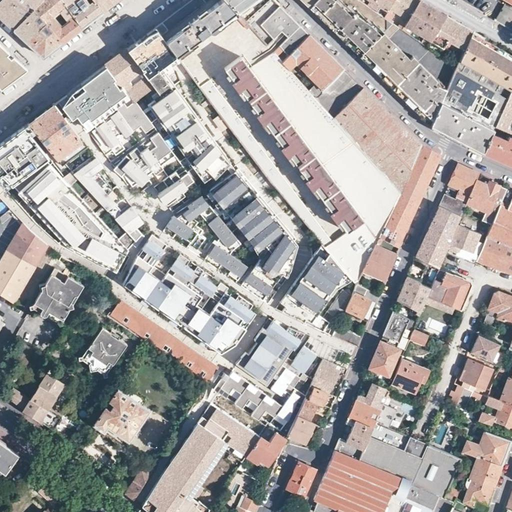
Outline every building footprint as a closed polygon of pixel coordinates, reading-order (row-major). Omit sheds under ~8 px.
[(0,0),(0,17),(4,21),(13,29),(34,8),(41,0),(0,0)] [(83,27),(62,0),(41,0),(34,8),(63,42),(74,34),(83,27)] [(104,11),(95,0),(62,0),(83,27),(94,19),(104,11)] [(95,0),(104,11),(113,4),(117,0),(95,0)] [(217,0),(173,34),(165,39),(252,158),(287,201),(301,217),(302,219),(322,243),(352,278),(356,283),(356,282),(359,274),(361,269),(376,236),(399,192),(355,141),(333,116),(315,97),(307,89),(289,69),(281,60),(226,0),(217,0)] [(226,0),(281,60),(308,33),(273,0),(226,0)] [(354,51),(378,26),(386,17),(384,16),(360,0),(301,0),(302,1),(354,51)] [(360,0),(384,16),(392,0),(360,0)] [(392,0),(384,16),(386,17),(389,20),(395,11),(403,16),(398,26),(402,29),(404,24),(417,0),(392,0)] [(421,0),(417,0),(404,24),(413,29),(422,35),(431,40),(446,14),(432,6),(421,0)] [(511,0),(505,0),(494,20),(502,24),(511,29),(511,0)] [(54,49),(63,42),(34,8),(13,29),(30,45),(42,56),(43,56),(44,56),(45,56),(54,49)] [(446,14),(431,40),(442,47),(444,48),(448,40),(464,49),(472,29),(459,22),(446,14)] [(404,24),(402,29),(409,34),(413,29),(404,24)] [(425,121),(445,87),(433,81),(434,77),(408,49),(404,53),(378,26),(354,51),(359,56),(360,56),(376,72),(389,85),(425,121)] [(105,63),(58,101),(76,123),(135,197),(152,184),(168,209),(232,164),(164,70),(179,59),(156,29),(128,50),(139,63),(142,69),(141,70),(153,86),(133,101),(105,63)] [(511,54),(497,46),(482,37),(483,36),(472,29),(464,49),(460,57),(456,66),(507,98),(495,125),(511,132),(511,54)] [(331,80),(343,67),(323,48),(308,33),(281,60),(289,69),(296,63),(315,82),(307,89),(315,97),(331,80)] [(422,35),(417,39),(428,47),(431,40),(422,35)] [(428,47),(438,54),(442,47),(431,40),(428,47)] [(444,48),(460,57),(464,49),(448,40),(444,48)] [(0,87),(1,88),(3,87),(10,81),(7,78),(9,77),(10,77),(22,68),(6,54),(9,52),(1,45),(0,44),(0,87)] [(105,63),(133,101),(153,86),(141,70),(142,69),(139,63),(128,50),(126,47),(117,54),(105,63)] [(25,67),(9,52),(6,54),(22,68),(10,77),(12,79),(25,69),(25,67)] [(453,136),(483,152),(492,132),(495,125),(507,98),(456,66),(445,87),(425,121),(453,136)] [(332,82),(331,80),(315,97),(333,116),(362,86),(353,77),(345,69),(332,82)] [(355,141),(399,192),(421,143),(362,86),(333,116),(355,141)] [(27,122),(36,132),(62,164),(88,146),(83,139),(82,140),(53,102),(41,111),(27,122)] [(119,239),(49,164),(45,159),(48,157),(23,127),(0,144),(0,183),(6,190),(34,220),(60,244),(102,267),(121,273),(129,256),(126,254),(128,249),(119,239)] [(509,164),(511,164),(511,136),(509,135),(507,139),(492,132),(483,152),(509,164)] [(421,143),(399,192),(418,201),(428,179),(440,154),(421,143)] [(96,157),(74,173),(108,211),(116,203),(91,175),(103,167),(96,157)] [(459,188),(456,196),(467,202),(476,180),(479,173),(469,168),(458,163),(448,183),(459,188)] [(175,211),(163,230),(262,300),(276,281),(281,284),(293,266),(291,266),(298,243),(294,239),(296,238),(237,167),(185,203),(187,205),(184,207),(177,212),(175,211)] [(486,185),(476,180),(467,202),(465,206),(482,214),(480,219),(491,224),(506,187),(493,181),(488,179),(486,185)] [(511,189),(506,187),(491,224),(476,259),(511,272),(511,189)] [(376,236),(397,246),(407,224),(418,201),(399,192),(376,236)] [(454,197),(444,193),(438,205),(460,215),(462,212),(465,206),(467,202),(456,196),(454,197)] [(460,215),(438,205),(435,210),(432,218),(455,228),(457,224),(460,215)] [(132,206),(115,218),(127,231),(129,234),(137,228),(144,223),(132,206)] [(0,293),(13,302),(47,244),(37,235),(32,231),(27,226),(10,207),(0,215),(0,223),(13,238),(0,261),(0,293)] [(455,228),(432,218),(425,233),(415,255),(438,268),(447,247),(455,228)] [(455,228),(447,247),(456,251),(457,251),(458,251),(458,250),(459,250),(460,247),(472,252),(479,233),(457,224),(455,228)] [(127,231),(119,239),(128,249),(142,234),(137,228),(129,234),(127,231)] [(170,245),(155,234),(140,254),(133,280),(141,286),(137,290),(144,295),(148,291),(154,296),(150,300),(157,305),(160,301),(166,305),(162,309),(172,316),(175,312),(181,316),(178,320),(185,325),(189,320),(198,327),(194,332),(201,338),(205,333),(210,338),(207,342),(214,347),(219,351),(221,347),(225,351),(233,340),(239,345),(261,315),(254,311),(256,309),(242,298),(240,301),(231,293),(232,291),(224,285),(221,289),(204,277),(208,273),(200,267),(196,271),(189,266),(192,261),(182,254),(168,274),(155,265),(170,245)] [(376,236),(361,269),(383,279),(388,269),(397,246),(376,236)] [(287,303),(283,309),(297,316),(304,320),(306,317),(316,322),(315,325),(323,328),(329,319),(319,313),(336,287),(352,278),(322,243),(283,301),(287,303)] [(63,272),(54,267),(46,280),(32,305),(61,322),(83,283),(68,274),(64,280),(60,277),(63,272)] [(471,283),(470,280),(464,278),(438,268),(430,287),(427,294),(460,308),(464,300),(471,283)] [(403,283),(396,299),(416,310),(415,313),(418,314),(427,294),(430,287),(419,282),(419,281),(407,275),(403,283)] [(132,286),(137,290),(141,286),(133,280),(132,286)] [(374,301),(377,294),(356,282),(356,283),(351,294),(344,309),(361,316),(368,299),(374,301)] [(343,289),(327,312),(339,320),(344,309),(351,294),(343,289)] [(148,291),(144,295),(150,300),(154,296),(148,291)] [(489,304),(482,322),(494,327),(498,318),(511,323),(511,296),(498,291),(494,292),(489,304)] [(367,318),(374,301),(368,299),(361,316),(367,318)] [(157,305),(150,300),(147,304),(154,309),(157,305)] [(209,380),(218,367),(210,362),(190,348),(172,336),(150,321),(132,309),(121,301),(112,314),(209,380)] [(160,301),(157,305),(162,309),(166,305),(160,301)] [(414,320),(393,309),(388,321),(383,333),(398,341),(401,333),(405,335),(408,329),(404,327),(406,322),(411,325),(414,320)] [(175,312),(172,316),(178,320),(181,316),(175,312)] [(185,325),(178,320),(175,324),(182,329),(185,325)] [(189,320),(185,325),(194,332),(198,327),(189,320)] [(289,334),(287,334),(275,325),(271,331),(270,330),(261,341),(267,346),(270,348),(261,360),(258,359),(251,353),(247,359),(252,363),(248,369),(269,384),(284,363),(288,367),(273,387),(285,396),(281,401),(236,368),(233,371),(229,368),(226,373),(230,376),(222,386),(230,391),(236,383),(244,389),(238,398),(245,404),(251,396),(259,401),(252,411),(259,416),(266,408),(273,413),(275,410),(286,418),(300,391),(291,386),(313,353),(302,345),(290,362),(285,359),(278,354),(285,344),(291,349),(294,350),(300,341),(289,334)] [(101,362),(109,368),(127,342),(102,326),(85,351),(92,356),(88,363),(90,370),(97,368),(101,362)] [(360,336),(336,326),(333,334),(356,345),(360,336)] [(404,348),(390,381),(414,391),(419,379),(423,380),(428,369),(410,361),(416,348),(420,351),(427,334),(412,328),(406,343),(404,348)] [(201,338),(207,342),(210,338),(205,333),(201,338)] [(479,337),(471,355),(494,366),(502,347),(479,337)] [(374,353),(368,366),(388,374),(399,348),(379,339),(374,353)] [(221,347),(219,351),(225,355),(239,345),(233,340),(225,351),(221,347)] [(214,347),(207,342),(204,346),(211,351),(214,347)] [(278,354),(285,359),(291,349),(285,344),(278,354)] [(267,346),(258,359),(261,360),(270,348),(267,346)] [(92,356),(85,351),(81,357),(88,363),(92,356)] [(492,368),(467,357),(459,378),(484,389),(492,368)] [(322,358),(318,366),(310,384),(327,392),(336,372),(343,375),(346,368),(322,358)] [(247,359),(243,365),(248,369),(252,363),(247,359)] [(105,374),(109,368),(101,362),(97,368),(105,374)] [(24,410),(25,411),(54,429),(64,413),(50,404),(64,382),(47,372),(24,410)] [(508,376),(500,399),(511,403),(511,377),(508,376)] [(196,384),(202,388),(205,383),(200,379),(196,384)] [(381,409),(388,391),(387,391),(387,389),(372,382),(365,398),(357,394),(355,397),(381,409)] [(452,388),(450,392),(458,395),(462,386),(454,382),(452,388)] [(327,392),(310,384),(305,396),(316,401),(322,404),(326,394),(328,395),(329,392),(327,392)] [(108,395),(111,389),(105,386),(101,391),(103,392),(108,395)] [(129,440),(149,409),(141,404),(144,398),(128,388),(125,393),(117,388),(94,423),(105,430),(107,426),(128,440),(129,440)] [(495,420),(511,426),(511,403),(500,399),(492,397),(488,395),(487,397),(485,402),(499,408),(495,420)] [(316,401),(305,396),(296,415),(308,421),(316,401)] [(372,428),(375,422),(376,421),(381,409),(355,397),(351,407),(347,417),(372,428)] [(235,467),(258,433),(211,402),(143,502),(157,511),(202,511),(216,492),(200,481),(217,455),(235,467)] [(386,411),(381,409),(376,421),(381,423),(386,411)] [(478,419),(490,424),(493,417),(481,412),(478,419)] [(308,421),(296,415),(288,435),(305,442),(310,431),(313,432),(316,424),(308,421)] [(370,434),(372,428),(347,417),(345,422),(352,425),(345,440),(345,441),(364,450),(368,439),(366,439),(366,438),(366,437),(365,436),(363,435),(364,432),(370,434)] [(279,446),(282,447),(286,439),(273,430),(268,439),(259,434),(246,454),(257,461),(260,457),(268,462),(279,446)] [(505,453),(510,440),(485,430),(479,445),(467,441),(462,451),(464,452),(477,456),(500,465),(505,453)] [(411,436),(405,451),(369,437),(368,439),(364,450),(345,441),(345,440),(339,437),(313,500),(318,502),(313,511),(381,511),(390,492),(407,499),(401,511),(447,511),(451,505),(453,501),(445,497),(447,493),(449,487),(461,458),(429,444),(425,442),(411,436)] [(0,466),(5,471),(18,453),(0,440),(0,466)] [(497,476),(500,465),(477,456),(470,477),(493,486),(497,476)] [(126,491),(135,499),(156,463),(147,457),(126,491)] [(304,495),(316,469),(298,461),(286,487),(304,495)] [(483,511),(489,498),(493,486),(470,477),(469,476),(466,484),(465,485),(466,486),(466,487),(467,488),(462,501),(482,511),(483,511)] [(64,489),(49,477),(43,485),(60,498),(62,496),(60,494),(64,489)] [(447,493),(455,497),(457,491),(449,487),(447,493)] [(246,497),(240,507),(250,511),(252,511),(257,502),(246,497)]
